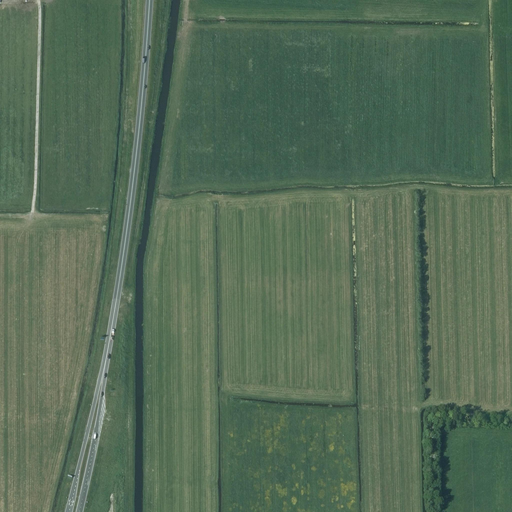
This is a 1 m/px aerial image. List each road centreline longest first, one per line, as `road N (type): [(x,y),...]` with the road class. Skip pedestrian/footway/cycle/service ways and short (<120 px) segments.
road 1 (trunk): [(148,0),(103,371)]
road 2 (trunk): [(103,371),(68,511)]
road 3 (trunk): [(79,511),(103,371)]
